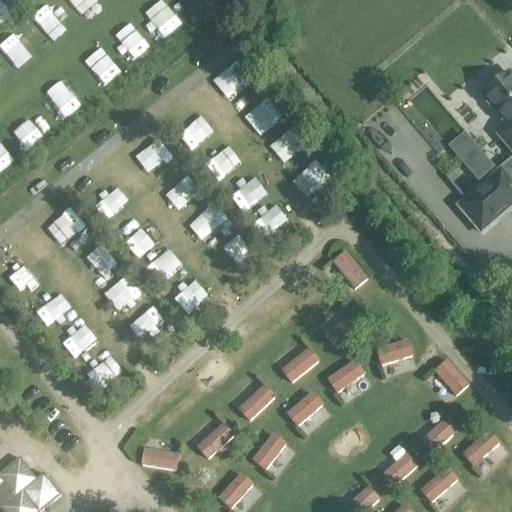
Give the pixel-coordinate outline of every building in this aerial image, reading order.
[(511,121),(511,125),(499,136),(511,151),(511,75),(509,73),(502,79),(500,76),(486,87),(489,90),(482,96),(498,114),(503,110),(511,121)] [(259,91),(254,95),(259,100),(264,96),(259,91)] [(291,116),(285,122),(291,129),(298,123),(291,116)] [(465,133),(449,147),(466,167),(482,153),(480,151),(465,133)] [(511,182),(502,171),(459,208),(482,235),(511,209),(511,182)] [(344,176),(337,180),(342,189),(350,185),(344,176)] [(334,264),(325,272),(348,298),(370,280),(348,253),(347,254),(334,264)] [(346,307),(320,328),(338,350),(364,328),(353,315),(346,307)] [(277,362),(294,384),(319,363),(310,350),(303,342),(277,362)] [(410,343),(378,352),(386,379),(418,369),(410,343)] [(427,381),(449,405),(470,386),(449,361),(427,381)] [(357,364),(330,382),(345,404),(371,386),(357,364)] [(233,401),(251,422),(276,399),(265,387),(258,379),(233,401)] [(314,396),(290,416),(307,437),(331,416),(314,396)] [(417,432),(435,453),(459,432),(441,411),(417,432)] [(191,439),(210,461),(235,438),(216,417),(191,439)] [(490,433),(464,456),(482,477),(508,454),(500,445),(490,433)] [(276,437),(256,462),(276,480),(296,453),(276,437)] [(177,472),(181,444),(146,439),(144,454),(142,467),(177,472)] [(377,466),(395,488),(419,467),(409,454),(401,446),(377,466)] [(0,507),(3,511),(42,511),(62,497),(44,475),(37,480),(21,459),(0,475),(0,507)] [(449,470),(423,492),(439,511),(442,511),(466,491),(449,470)] [(242,479),(221,501),(234,511),(247,511),(263,494),(244,476),(242,479)] [(338,500),(348,511),(367,511),(381,501),(370,488),(363,480),(338,500)]
